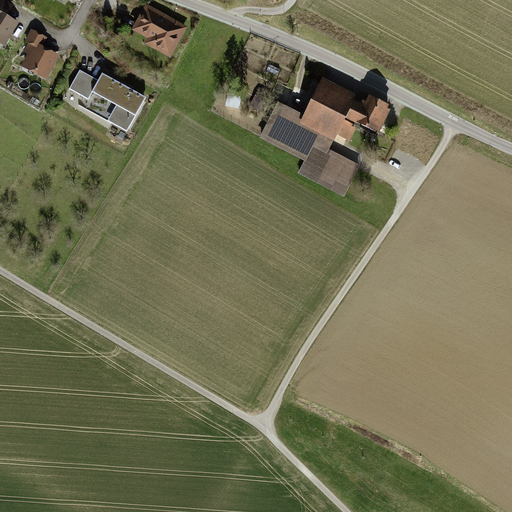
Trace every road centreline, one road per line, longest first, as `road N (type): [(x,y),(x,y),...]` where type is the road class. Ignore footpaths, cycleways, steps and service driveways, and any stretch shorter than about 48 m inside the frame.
road 1 (unclassified): [(0,269),(261,428),(346,511)]
road 2 (track): [(458,123),(309,341),(261,428)]
road 3 (residential): [(182,0),(304,46),(491,140)]
